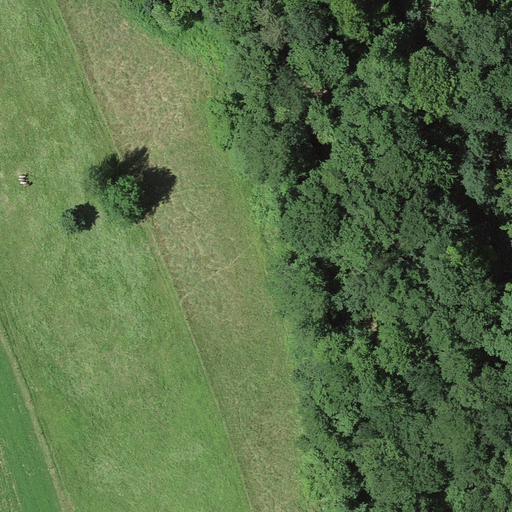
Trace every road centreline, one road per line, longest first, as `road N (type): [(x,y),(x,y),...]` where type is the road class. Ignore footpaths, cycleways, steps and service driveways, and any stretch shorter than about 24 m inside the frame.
road 1 (track): [(302,0),(305,137),(346,253),(400,511)]
road 2 (track): [(511,198),(420,0)]
